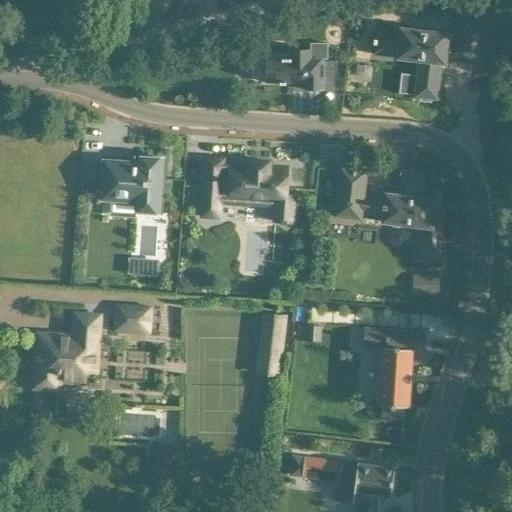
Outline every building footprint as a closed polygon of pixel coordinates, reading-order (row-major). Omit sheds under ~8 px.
[(374,39),(373,44),(375,44),(374,53),(398,56),(398,57),(419,59),(415,95),(415,96),(420,97),(420,101),(431,102),(431,98),(436,98),(440,67),(441,62),(443,62),(444,59),(445,52),(453,53),(453,55),(474,57),(477,30),(456,28),(455,35),(401,29),(400,33),(377,31),(376,39),(374,39)] [(281,59),(265,59),(265,64),(263,66),(263,74),(265,76),(265,82),(279,82),(279,84),(286,84),(286,82),(292,82),(292,81),(306,80),(306,90),(321,90),(323,90),(323,59),(326,59),(326,43),(310,43),(310,49),(290,49),(290,57),(281,57),(281,59)] [(102,183),(101,199),(138,201),(138,211),(160,212),(163,159),(156,158),(156,157),(144,156),(144,157),(141,157),(141,163),(123,162),(123,160),(119,159),(115,159),(115,161),(104,160),(102,183)] [(202,208),(202,215),(219,216),(220,192),(235,193),(234,202),(266,205),(267,196),(285,197),(287,168),(269,166),(269,161),(249,160),(249,165),(222,163),(223,159),(219,159),(206,158),(202,208)] [(336,215),(359,218),(361,219),(361,212),(384,215),(383,221),(423,226),(423,248),(421,248),(421,258),(441,257),(441,219),(433,218),(435,199),(386,193),(386,197),(364,194),(367,171),(342,168),(336,215)] [(428,275),(413,275),(413,292),(429,292),(428,275)] [(113,332),(151,334),(153,305),(115,303),(113,332)] [(270,311),(262,374),(281,376),(289,313),(270,311)] [(74,336),(51,335),(39,334),(35,386),(63,388),(63,384),(86,386),(87,371),(94,372),(98,316),(75,314),(74,336)] [(301,324),(300,341),(320,342),(320,325),(301,324)] [(381,346),(377,404),(381,405),(380,417),(393,418),(404,419),(405,406),(409,406),(411,378),(412,352),(424,353),(425,331),(388,329),(388,336),(386,336),(385,341),(388,341),(387,347),(381,346)] [(153,441),(151,461),(168,462),(170,442),(153,441)] [(375,511),(376,508),(378,508),(380,496),(391,497),(394,468),(304,457),(302,476),(355,482),(352,505),(362,506),(361,511),(375,511)]
